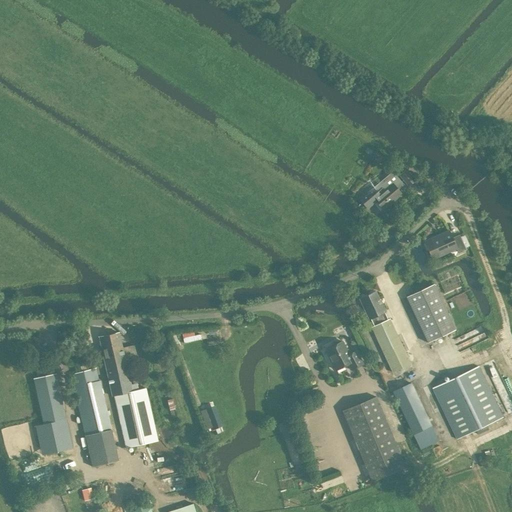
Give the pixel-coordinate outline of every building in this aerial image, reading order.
[(406,170),(399,175),(408,186),(415,180),(406,170)] [(362,202),(358,206),(363,211),(366,208),(367,208),(367,209),(376,201),(376,202),(383,210),(401,195),(401,194),(397,189),(398,189),(403,185),(393,172),(374,187),(373,186),(359,198),(362,202)] [(449,230),(441,234),(442,235),(439,237),(438,235),(425,240),(434,259),(456,249),(458,252),(466,249),(459,234),(452,237),(449,230)] [(455,330),(433,284),(406,297),(428,343),(455,330)] [(411,364),(390,319),(388,320),(375,292),(360,299),(369,319),(370,318),(374,326),(373,327),(393,372),(411,364)] [(119,332),(99,337),(112,396),(115,395),(127,447),(158,440),(146,388),(139,390),(137,383),(131,384),(126,359),(137,357),(134,346),(134,345),(123,347),(119,332)] [(349,354),(342,341),(325,350),(336,370),(348,364),(351,370),(363,364),(356,351),(349,354)] [(478,366),(432,388),(457,439),(503,417),(478,366)] [(57,374),(33,379),(41,415),(42,417),(43,424),(67,419),(65,412),(57,374)] [(97,381),(74,387),(85,436),(109,430),(97,381)] [(411,383),(393,391),(413,435),(413,434),(413,435),(432,426),(411,383)] [(222,402),(225,410),(235,407),(231,396),(226,397),(227,400),(222,402)] [(342,410),(372,482),(405,468),(376,396),(342,410)] [(206,409),(200,411),(206,428),(212,426),(211,423),(206,409)] [(226,430),(224,425),(230,423),(227,418),(222,419),(211,423),(212,426),(215,434),(226,430)] [(196,511),(193,503),(166,511),(196,511)]
